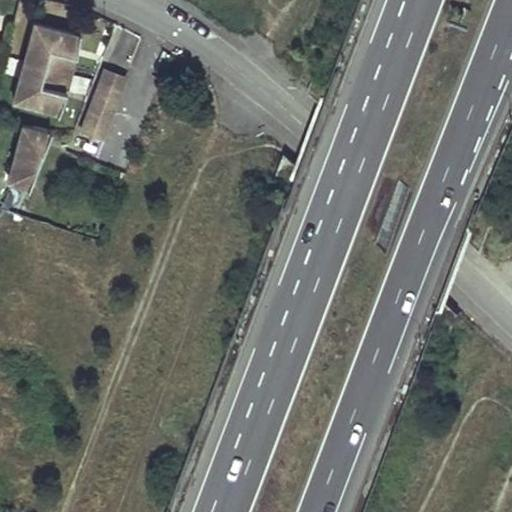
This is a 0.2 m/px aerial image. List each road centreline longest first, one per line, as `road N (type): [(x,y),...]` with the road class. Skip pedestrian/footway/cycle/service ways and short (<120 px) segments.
road 1 (trunk): [(416,0),(216,511)]
road 2 (trunk): [(318,511),(440,178),(511,9)]
road 3 (residential): [(511,323),(263,92),(122,0)]
